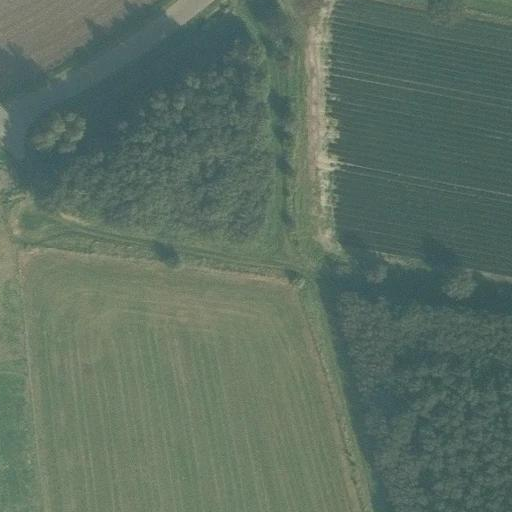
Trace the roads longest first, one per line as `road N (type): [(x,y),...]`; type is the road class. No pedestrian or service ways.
road 1 (track): [(3,118),(21,160),(19,197),(27,209),(289,267),(317,282)]
road 2 (track): [(281,265),(272,70),(250,0)]
road 3 (track): [(317,282),(378,511)]
road 4 (tertiary): [(0,120),(104,67),(200,0)]
